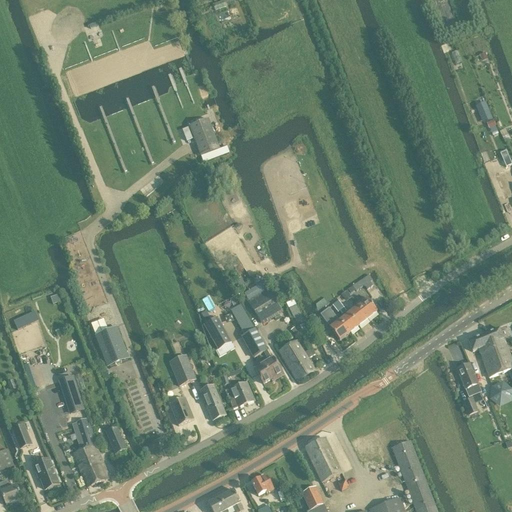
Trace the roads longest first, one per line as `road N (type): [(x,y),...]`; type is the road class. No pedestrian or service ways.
road 1 (unclassified): [(118,492),(316,379),(511,239)]
road 2 (tertiary): [(168,511),(282,449),(511,293)]
